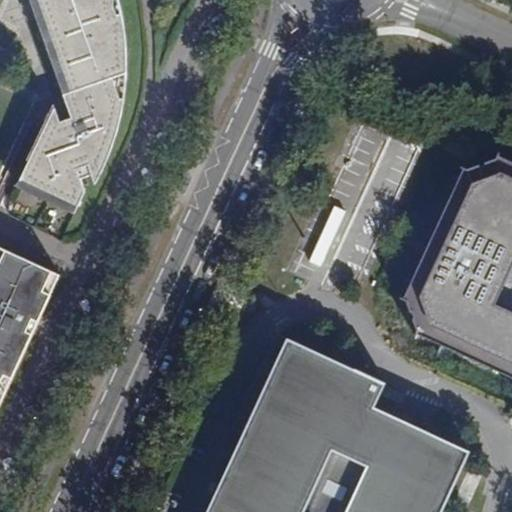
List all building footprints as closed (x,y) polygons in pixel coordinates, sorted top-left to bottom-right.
[(43,0),(74,86),(65,89),(73,112),(47,122),(19,181),(46,194),(49,188),(80,202),(88,185),(84,173),(103,166),(108,156),(111,143),(115,133),(117,124),(120,111),(122,100),(124,86),(124,76),(117,75),(114,64),(125,61),(124,52),(124,45),(123,36),(121,30),(121,26),(110,0),(43,0)] [(43,0),(33,0),(65,89),(74,86),(43,0)] [(125,61),(114,64),(117,75),(124,76),(125,69),(125,61)] [(360,125),(294,269),(322,282),(327,270),(355,283),(417,151),(360,125)] [(418,328),(416,332),(511,376),(511,160),(497,154),(496,156),(466,167),(464,166),(403,298),(407,300),(418,328)] [(182,183),(189,187),(196,171),(189,168),(182,183)] [(49,188),(46,194),(77,208),(80,202),(49,188)] [(0,400),(60,276),(0,246),(0,400)] [(263,333),(268,330),(277,310),(274,304),(267,301),(261,304),(252,323),(254,329),(263,333)] [(442,511),(470,453),(420,430),(420,428),(343,393),(342,394),(276,364),(230,462),(229,461),(206,511),(442,511)]
